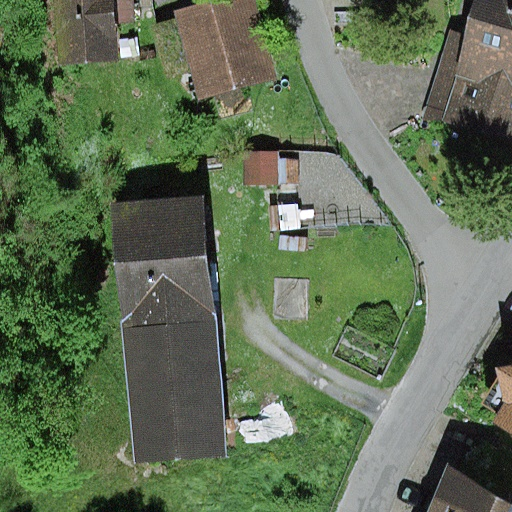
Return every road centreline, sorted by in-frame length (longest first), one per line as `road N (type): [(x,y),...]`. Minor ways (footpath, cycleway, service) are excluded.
road 1 (residential): [(317,0),(351,112),(495,288)]
road 2 (residential): [(366,511),(495,288)]
